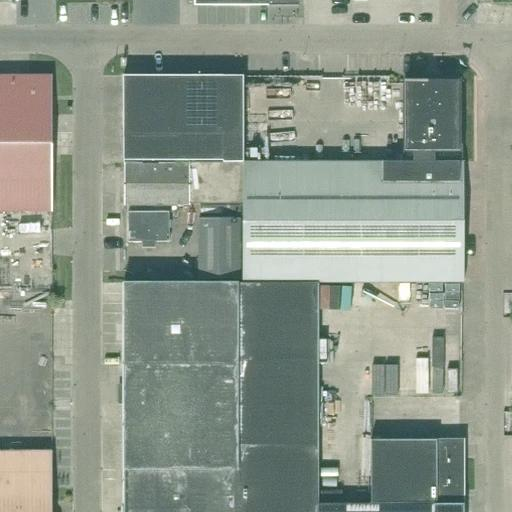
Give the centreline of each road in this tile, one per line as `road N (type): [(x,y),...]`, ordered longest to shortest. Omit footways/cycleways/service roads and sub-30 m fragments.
road 1 (unclassified): [(499,511),(498,40),(87,41)]
road 2 (unclassified): [(87,511),(87,41)]
